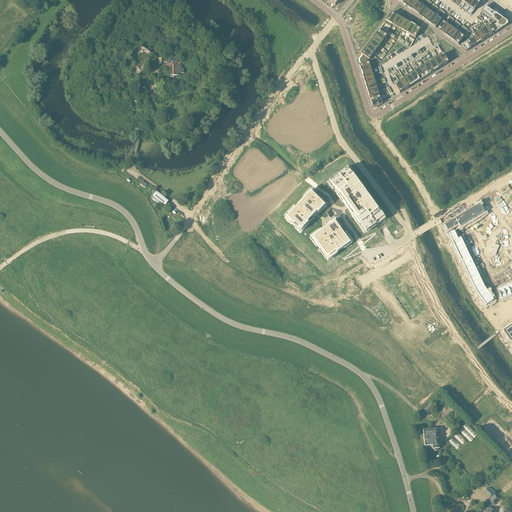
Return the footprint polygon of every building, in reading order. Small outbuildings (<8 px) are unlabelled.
[(415,0),(412,0),(407,8),(411,11),(418,2),(415,0)] [(475,0),(468,0),(465,5),(469,8),(475,0)] [(475,0),(469,8),(474,11),(480,3),(475,0)] [(418,2),(411,11),(415,13),(421,4),(418,2)] [(421,4),(415,13),(418,16),(425,7),(421,4)] [(425,7),(418,16),(421,18),(428,9),(425,7)] [(484,7),(481,12),(486,16),(490,11),(484,7)] [(20,9),(11,21),(17,26),(27,14),(20,9)] [(428,9),(421,18),(425,21),(431,12),(428,9)] [(490,11),(486,16),(491,20),(495,15),(490,11)] [(431,12),(425,21),(428,23),(435,14),(431,12)] [(391,13),(384,23),(390,27),(396,16),(391,13)] [(435,14),(428,23),(432,26),(438,17),(435,14)] [(495,15),(491,20),(497,24),(503,21),(495,15)] [(396,16),(390,27),(391,27),(392,25),(396,27),(401,19),(396,16)] [(438,17),(432,26),(435,28),(442,20),(438,17)] [(401,19),(396,27),(401,30),(400,31),(406,22),(401,19)] [(444,21),(437,30),(441,32),(446,25),(447,25),(447,24),(444,21)] [(497,24),(497,25),(500,30),(507,26),(507,24),(503,21),(497,24)] [(406,22),(400,31),(405,34),(410,24),(406,22)] [(410,24),(405,34),(406,33),(410,35),(409,37),(409,38),(415,27),(410,24)] [(3,25),(0,28),(0,29),(10,37),(13,32),(11,30),(8,28),(6,27),(3,25)] [(446,25),(441,32),(444,35),(450,27),(447,25),(446,25)] [(489,25),(485,28),(490,37),(495,34),(491,28),(489,25)] [(497,25),(491,28),(495,34),(500,30),(497,25)] [(450,27),(444,35),(447,38),(454,29),(450,26),(450,27)] [(415,27),(409,38),(414,40),(415,38),(420,30),(415,27)] [(485,28),(480,31),(485,40),(490,37),(485,28)] [(0,29),(0,36),(7,41),(10,37),(0,29)] [(454,29),(447,38),(451,40),(457,31),(454,29)] [(378,31),(375,36),(385,43),(383,42),(387,36),(378,31)] [(457,31),(451,40),(454,43),(460,35),(461,34),(457,31)] [(480,31),(475,34),(481,43),(485,40),(480,31)] [(475,34),(471,37),(473,40),(476,46),(481,43),(475,34)] [(460,35),(454,43),(458,45),(464,37),(460,35)] [(375,36),(371,40),(381,48),(385,43),(375,36)] [(371,40),(368,45),(377,52),(380,47),(381,48),(371,40)] [(473,40),(461,48),(466,52),(476,46),(473,40)] [(368,45),(365,50),(374,56),(377,52),(368,45)] [(138,77),(148,63),(153,56),(153,55),(141,46),(140,46),(125,67),(124,67),(124,68),(125,68),(137,77),(138,77)] [(363,56),(359,60),(367,61),(368,60),(369,60),(372,56),(373,56),(374,56),(365,50),(361,54),(363,56)] [(437,56),(443,66),(448,63),(443,55),(438,58),(437,56)] [(437,56),(432,59),(438,69),(443,66),(437,56)] [(164,60),(164,63),(167,63),(167,67),(171,67),(171,76),(169,76),(169,79),(174,79),(174,80),(177,80),(177,78),(180,78),(180,74),(183,74),(183,70),(181,70),(181,66),(180,66),(180,62),(176,62),(176,60),(176,57),(164,57),(164,60)] [(433,61),(428,64),(433,72),(438,69),(432,59),(433,61)] [(361,65),(359,66),(361,71),(361,72),(373,68),(370,68),(369,63),(368,63),(367,61),(359,60),(361,65)] [(428,64),(423,67),(429,75),(433,72),(428,64)] [(423,67),(419,70),(424,78),(429,75),(423,67)] [(373,68),(361,72),(363,77),(374,73),(373,68)] [(413,71),(412,71),(419,81),(424,78),(419,70),(414,73),(413,71)] [(412,71),(408,74),(414,85),(419,81),(412,71)] [(374,73),(363,77),(364,82),(376,78),(375,78),(373,74),(374,73)] [(408,75),(403,78),(409,88),(414,85),(408,74),(407,74),(408,75)] [(114,75),(112,82),(119,84),(121,77),(114,75)] [(376,78),(364,82),(365,85),(366,87),(378,83),(376,78)] [(404,79),(399,82),(405,91),(409,88),(403,78),(404,79)] [(399,82),(394,85),(400,94),(405,91),(399,82)] [(378,83),(366,87),(368,92),(379,88),(378,83)] [(379,88),(368,92),(369,97),(381,94),(379,88)] [(381,94),(369,97),(371,102),(382,99),(381,94)] [(382,99),(371,102),(372,108),(376,107),(377,108),(382,105),(380,100),(383,99),(382,99)] [(311,195),(286,221),(327,262),(382,222),(385,226),(390,223),(349,168),(311,195)] [(506,189),(500,192),(505,200),(511,197),(510,196),(511,196),(509,192),(508,193),(506,189)] [(496,195),(501,203),(505,200),(500,192),(496,195),(496,194),(496,195)] [(157,193),(154,197),(166,207),(169,203),(157,193)] [(491,198),(497,208),(502,205),(501,203),(496,195),(492,197),(491,197),(491,198)] [(486,201),(492,211),(497,208),(491,198),(487,200),(486,201)] [(480,205),(475,208),(481,218),(481,217),(486,215),(480,205)] [(475,208),(470,211),(475,220),(476,221),(481,218),(481,217),(481,218),(475,208)] [(470,211),(465,214),(470,223),(471,223),(475,220),(470,211)] [(465,214),(460,217),(466,226),(465,226),(466,227),(471,224),(471,223),(470,223),(465,214)] [(459,217),(455,220),(458,225),(460,229),(465,226),(466,226),(460,217),(460,216),(459,217)] [(446,224),(444,226),(447,231),(449,230),(451,229),(458,225),(455,220),(452,222),(452,221),(447,224),(446,224)] [(450,233),(448,234),(449,236),(449,237),(449,236),(452,243),(458,240),(454,232),(453,232),(451,229),(449,230),(450,233)] [(452,243),(454,248),(465,243),(462,238),(458,240),(452,243)] [(465,243),(454,248),(457,253),(467,247),(465,242),(465,243)] [(467,247),(457,253),(459,257),(469,253),(470,253),(467,247)] [(469,253),(459,257),(461,263),(462,263),(461,262),(472,258),(471,257),(469,253)] [(472,258),(461,262),(462,263),(464,267),(474,262),(472,257),(471,257),(472,258)] [(474,262),(464,267),(466,272),(477,267),(476,267),(474,262)] [(477,267),(466,272),(468,277),(479,272),(477,267),(476,267),(477,267)] [(479,272),(468,277),(471,282),(481,277),(482,277),(479,272)] [(481,277),(471,282),(473,287),(482,283),(483,282),(481,277)] [(482,283),(473,287),(476,292),(484,287),(482,283)] [(507,286),(502,288),(506,298),(511,296),(507,286)] [(484,287),(476,292),(479,297),(487,292),(484,287)] [(502,288),(497,290),(501,300),(506,298),(502,288)] [(479,297),(479,298),(480,298),(482,302),(490,296),(487,292),(479,297)] [(482,302),(483,303),(483,302),(486,306),(490,304),(490,305),(494,303),(493,301),(494,301),(493,301),(495,300),(492,295),(490,296),(482,302)] [(424,301),(415,306),(417,312),(421,310),(421,311),(427,308),(426,307),(427,306),(424,301)] [(388,307),(379,314),(383,319),(385,317),(386,319),(390,316),(389,315),(392,312),(388,307)] [(395,319),(392,324),(393,325),(392,327),(397,330),(404,322),(399,318),(397,320),(395,319)] [(507,329),(503,332),(507,337),(511,332),(511,326),(511,327),(510,326),(507,328),(507,329)] [(428,413),(433,408),(429,404),(424,409),(428,413)] [(466,424),(459,431),(470,442),(477,435),(466,424)] [(438,449),(439,449),(437,430),(423,431),(424,442),(425,447),(430,446),(430,449),(432,448),(432,450),(433,450),(435,451),(437,451),(438,450),(438,449)] [(458,432),(453,437),(462,445),(467,441),(458,432)] [(453,437),(448,442),(457,450),(461,446),(453,437)] [(501,489),(497,492),(502,498),(506,495),(507,496),(511,493),(504,485),(500,488),(501,489)] [(489,501),(492,504),(493,502),(495,504),(500,499),(495,495),(489,501)]
